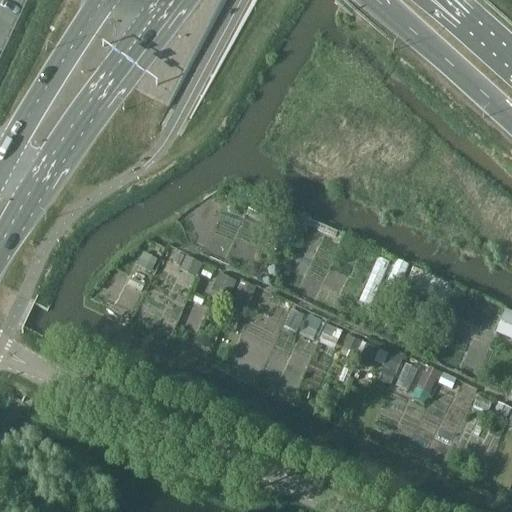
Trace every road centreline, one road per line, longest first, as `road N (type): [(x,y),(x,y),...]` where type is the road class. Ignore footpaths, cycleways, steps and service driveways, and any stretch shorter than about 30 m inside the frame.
road 1 (tertiary): [(337,511),(31,365)]
road 2 (secondary): [(0,251),(59,142),(154,14)]
road 3 (trunk): [(365,0),(511,128)]
road 4 (secondary): [(102,0),(0,162)]
